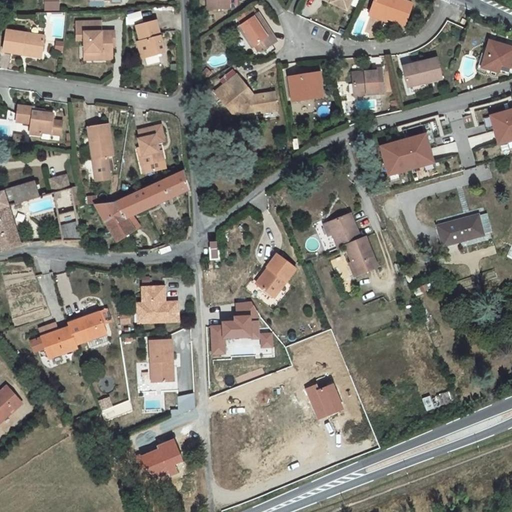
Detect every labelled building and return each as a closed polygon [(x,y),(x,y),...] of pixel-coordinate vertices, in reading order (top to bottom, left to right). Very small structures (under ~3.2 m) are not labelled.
[(207,0),(207,9),(229,9),(228,0),(207,0)] [(323,0),(347,10),(350,2),(351,0),(323,0)] [(405,25),(412,4),(401,0),(374,0),(371,11),(388,17),(387,19),(405,25)] [(256,15),(251,7),(248,10),(253,17),(256,15)] [(128,12),(129,24),(143,22),(142,10),(128,12)] [(248,10),(236,17),(241,25),(238,27),(251,48),(254,46),(259,42),(263,48),(264,50),(276,42),(271,34),(269,35),(263,27),(265,25),(258,14),(256,15),(253,17),(248,10)] [(388,17),(371,11),(369,16),(386,22),(387,19),(388,17)] [(164,53),(156,21),(136,26),(140,41),(144,58),(164,53)] [(101,32),(101,22),(76,22),(77,41),(84,40),(85,57),(113,56),(113,48),(113,41),(115,41),(115,31),(101,32)] [(45,37),(7,31),(3,52),(22,55),(22,52),(42,55),(45,37)] [(511,47),(489,41),(485,54),(488,55),(484,68),(509,75),(511,68),(511,64),(511,62),(511,47)] [(263,48),(259,42),(254,46),(258,52),(263,48)] [(478,66),(484,68),(488,55),(485,54),(482,53),(478,66)] [(437,58),(402,67),(407,87),(410,87),(412,93),(427,89),(426,83),(442,79),(437,58)] [(352,73),(354,96),(384,93),(382,69),(373,69),(374,72),(352,73)] [(238,74),(215,92),(232,113),(236,110),(239,113),(260,110),(262,110),(262,112),(277,110),(275,93),(253,96),(245,86),(247,85),(238,74)] [(290,79),(293,100),(320,96),(319,87),(317,87),(316,75),(290,79)] [(54,114),(33,112),(34,108),(18,106),(16,122),(31,124),(30,134),(42,135),(42,133),(51,134),(61,135),(62,121),(53,120),(54,114)] [(511,109),(491,115),(498,144),(511,140),(511,109)] [(108,124),(88,127),(90,144),(93,159),(95,175),(110,173),(107,157),(113,156),(108,124)] [(161,125),(138,131),(140,139),(138,139),(140,147),(142,156),(145,155),(147,166),(152,165),(153,171),(166,168),(162,151),(159,151),(158,147),(157,143),(165,141),(161,125)] [(427,132),(380,144),(389,177),(435,163),(427,132)] [(142,156),(140,147),(137,148),(144,174),(153,171),(152,165),(147,166),(145,155),(142,156)] [(101,204),(95,205),(117,242),(135,231),(126,218),(131,216),(189,189),(184,171),(116,202),(115,203),(101,204)] [(96,181),(111,179),(110,173),(95,175),(96,181)] [(66,175),(50,179),(53,193),(70,188),(66,175)] [(0,251),(6,250),(12,248),(15,246),(10,230),(15,228),(8,207),(21,203),(19,198),(26,197),(27,201),(39,198),(34,181),(2,191),(2,192),(0,192),(0,251)] [(80,195),(73,196),(75,206),(82,206),(80,195)] [(338,248),(345,245),(360,239),(350,214),(328,223),(329,224),(332,233),(338,248)] [(484,235),(478,215),(458,221),(458,222),(438,228),(443,246),(484,235)] [(134,217),(131,216),(126,218),(135,231),(141,227),(134,217)] [(78,222),(60,227),(62,241),(82,241),(78,222)] [(328,235),(332,233),(329,224),(324,226),(328,235)] [(10,230),(15,246),(20,245),(15,228),(10,230)] [(360,239),(345,245),(352,262),(354,261),(359,274),(377,267),(365,237),(360,239)] [(209,248),(210,260),(219,259),(219,247),(217,247),(216,242),(210,242),(210,248),(209,248)] [(270,270),(258,286),(274,298),(296,269),(277,255),(267,267),(270,270)] [(359,274),(354,261),(352,262),(349,263),(354,276),(359,274)] [(394,265),(398,275),(404,273),(399,263),(394,265)] [(258,286),(270,270),(267,267),(255,284),(258,286)] [(179,321),(178,302),(165,303),(161,303),(161,299),(165,296),(164,287),(142,288),(143,304),(145,306),(146,323),(179,321)] [(226,354),(226,338),(253,337),(252,313),(255,312),(254,301),(235,302),(235,319),(223,320),(223,324),(210,324),(212,355),(226,354)] [(146,323),(145,306),(143,304),(137,304),(138,323),(146,323)] [(111,321),(108,308),(102,309),(105,323),(111,321)] [(68,324),(69,327),(76,345),(106,334),(99,312),(68,324)] [(77,348),(76,345),(69,327),(41,338),(31,341),(35,352),(45,349),(49,358),(77,348)] [(261,348),(273,347),(273,332),(260,332),(261,348)] [(172,340),(150,341),(152,382),(171,381),(170,361),(173,361),(172,340)] [(0,422),(22,403),(7,386),(0,392),(0,393),(1,395),(0,395),(0,422)] [(178,395),(179,411),(195,410),(194,394),(178,395)]
